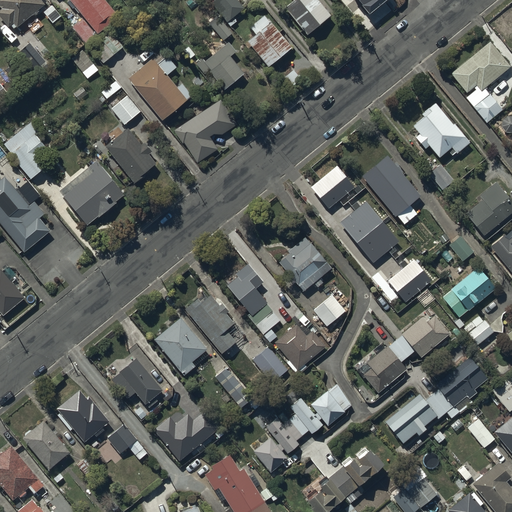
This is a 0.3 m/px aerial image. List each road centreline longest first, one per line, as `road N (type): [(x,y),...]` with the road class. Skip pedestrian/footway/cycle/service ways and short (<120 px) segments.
road 1 (tertiary): [(0,380),(260,168)]
road 2 (tertiary): [(260,168),(455,8)]
road 3 (residential): [(260,168),(360,287),(361,303),(333,366)]
